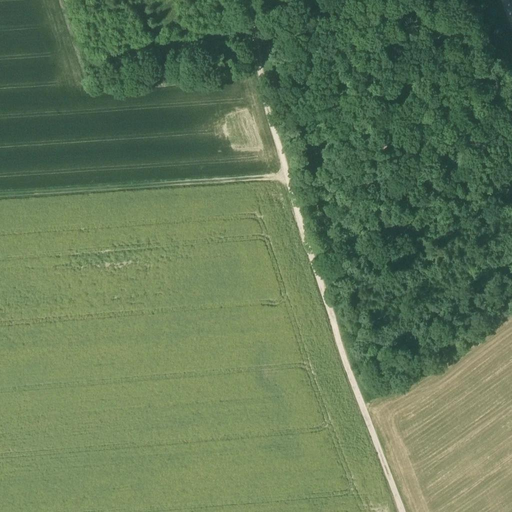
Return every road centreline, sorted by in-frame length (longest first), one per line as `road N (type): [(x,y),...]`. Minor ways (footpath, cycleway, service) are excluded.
road 1 (track): [(249,0),(269,110),(367,424),(403,511)]
road 2 (track): [(0,196),(289,174)]
